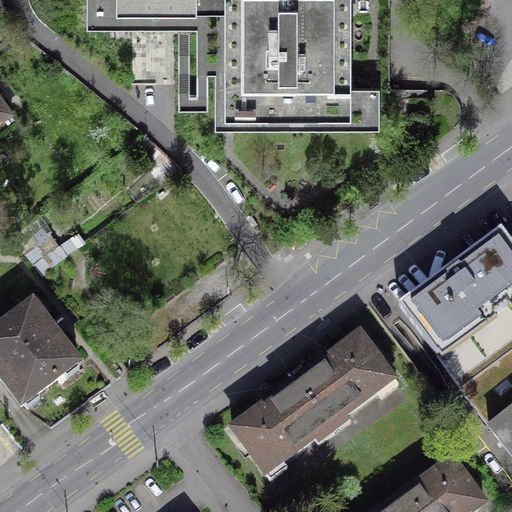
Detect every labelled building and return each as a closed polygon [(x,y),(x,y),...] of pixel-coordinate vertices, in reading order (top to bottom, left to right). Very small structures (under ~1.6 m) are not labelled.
[(87,0),(87,27),(196,27),(196,71),(214,71),(214,127),(379,127),(379,86),(350,86),(350,0),(87,0)] [(0,96),(0,119),(11,111),(0,96)] [(511,351),(511,225),(509,221),(500,208),(388,290),(461,390),(511,351)] [(310,228),(308,229),(295,238),(294,240),(294,241),(294,243),(294,245),(295,246),(297,247),(298,248),(300,247),(301,247),(314,235),(314,233),(314,232),(314,231),(313,230),(312,229),(311,228),(310,228)] [(32,304),(0,329),(0,378),(21,406),(78,363),(32,304)] [(332,361),(298,386),(329,428),(392,381),(359,337),(330,358),(332,361)] [(511,351),(461,390),(460,390),(511,457),(511,351)] [(262,408),(232,430),(265,475),(329,428),(298,386),(264,411),(262,408)] [(389,507),(393,511),(472,511),(483,504),(451,461),(389,507)]
